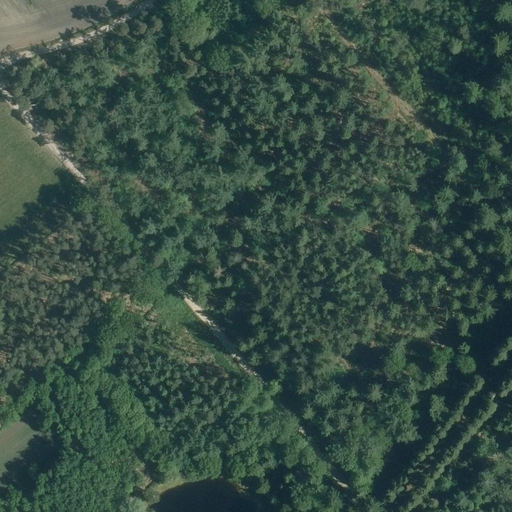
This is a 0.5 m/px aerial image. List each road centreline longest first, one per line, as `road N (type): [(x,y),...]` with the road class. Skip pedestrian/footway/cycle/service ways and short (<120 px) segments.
road 1 (track): [(0,87),(364,511)]
road 2 (track): [(511,357),(388,511)]
road 3 (track): [(150,0),(86,36),(0,63)]
